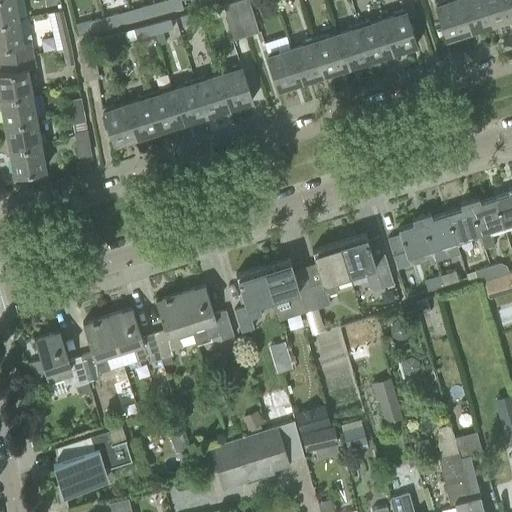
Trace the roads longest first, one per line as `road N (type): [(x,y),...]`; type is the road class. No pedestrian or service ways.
road 1 (residential): [(0,298),(511,133)]
road 2 (residential): [(0,213),(511,53)]
